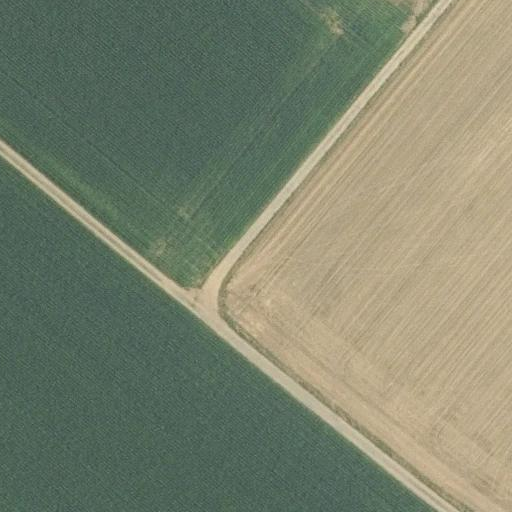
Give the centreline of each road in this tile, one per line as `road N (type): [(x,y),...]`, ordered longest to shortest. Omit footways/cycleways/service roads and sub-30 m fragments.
road 1 (track): [(434,0),(183,301),(444,511)]
road 2 (track): [(183,301),(0,150)]
